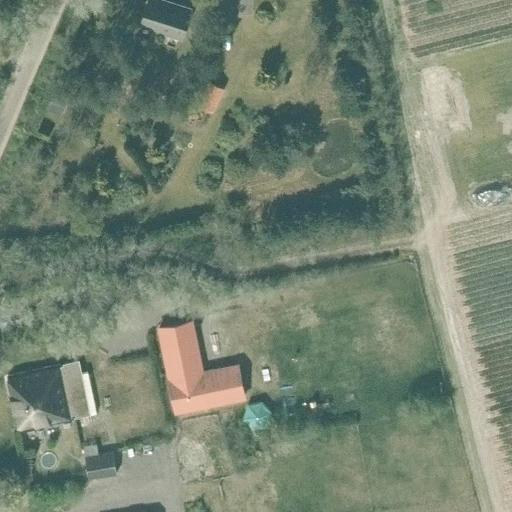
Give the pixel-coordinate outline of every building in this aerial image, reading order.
[(178,0),(149,0),(143,21),(184,33),(193,4),(178,0)] [(52,90),(45,107),(57,113),(65,96),(52,90)] [(159,328),(176,412),(244,398),(238,365),(202,372),(192,321),(159,328)] [(92,414),(80,361),(64,364),(65,366),(61,367),(72,417),(76,416),(76,418),(92,414)] [(60,365),(8,377),(12,394),(10,395),(18,431),(73,419),(72,417),(61,367),(60,365)] [(249,405),(245,418),(254,428),(268,425),(272,412),(263,402),(249,405)] [(98,444),(84,446),(90,479),(118,474),(115,452),(99,454),(98,444)]
